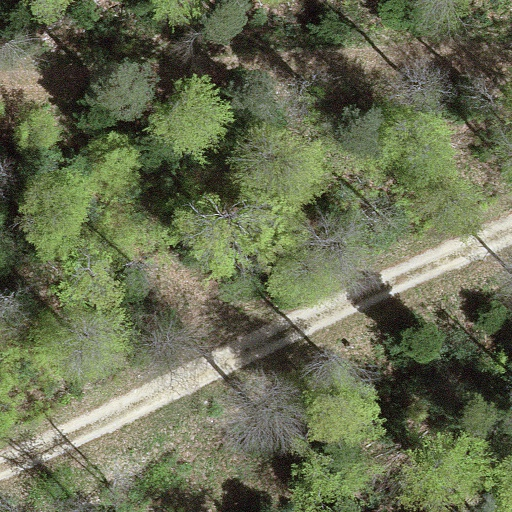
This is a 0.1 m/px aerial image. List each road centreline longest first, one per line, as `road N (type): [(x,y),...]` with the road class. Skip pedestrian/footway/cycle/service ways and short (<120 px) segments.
road 1 (track): [(0,468),(511,240)]
road 2 (track): [(511,55),(0,86)]
